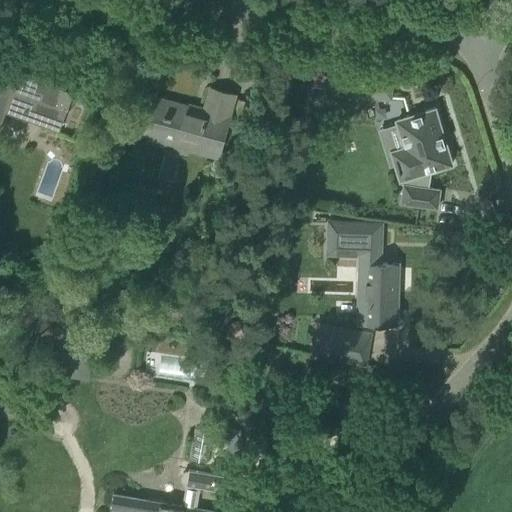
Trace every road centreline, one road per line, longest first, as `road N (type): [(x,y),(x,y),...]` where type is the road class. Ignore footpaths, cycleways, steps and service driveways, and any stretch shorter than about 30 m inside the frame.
road 1 (residential): [(318,511),(511,277)]
road 2 (residential): [(511,176),(453,8)]
